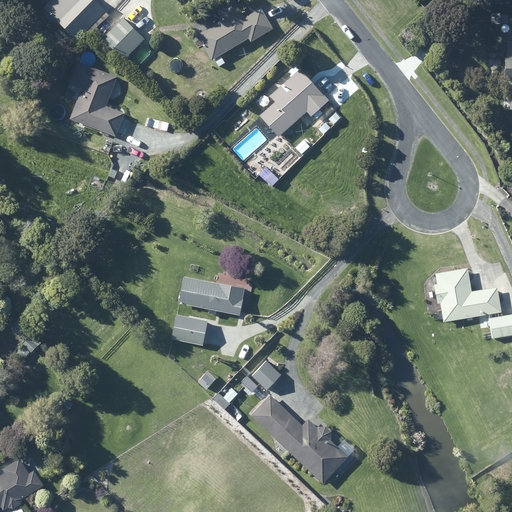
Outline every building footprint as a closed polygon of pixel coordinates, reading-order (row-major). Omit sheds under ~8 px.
[(104,9),(94,0),(52,0),(46,7),(76,36),(104,9)] [(245,18),(239,8),(234,0),(233,0),(218,10),(224,19),(198,35),(197,35),(212,60),(214,59),(219,67),(225,63),(221,55),(249,38),(252,42),(273,29),(273,27),(261,8),(253,13),(245,18)] [(125,60),(146,38),(123,17),(103,39),(125,60)] [(109,100),(116,80),(118,77),(76,61),(69,81),(70,82),(83,87),(77,100),(70,119),(78,122),(103,132),(116,136),(117,133),(124,116),(125,113),(123,112),(106,106),(107,105),(108,102),(109,100)] [(326,98),(310,80),(300,69),(292,75),(270,95),(276,102),(264,112),(261,115),(279,136),(307,112),(311,116),(324,104),(327,102),(329,101),(326,98)] [(298,154),(288,147),(276,163),(286,171),(298,154)] [(471,285),(470,282),(468,268),(436,273),(436,275),(437,283),(434,284),(438,303),(440,302),(442,312),(444,321),(479,315),(497,312),(502,312),(498,287),(494,288),(476,291),(472,292),(471,285)] [(219,284),(216,283),(185,277),(179,303),(211,309),(210,314),(216,316),(217,311),(221,311),(239,315),(240,315),(244,299),(243,298),(245,288),(219,282),(219,284)] [(204,342),(208,320),(177,314),(172,339),(185,341),(191,343),(203,345),(204,342)] [(511,335),(511,315),(490,319),(494,339),(511,335)] [(16,335),(1,351),(7,356),(16,347),(17,348),(24,341),(16,335)] [(23,347),(15,356),(21,362),(29,352),(23,347)] [(282,375),(267,361),(252,376),(267,390),(282,375)] [(221,395),(228,388),(225,385),(218,392),(221,395)] [(225,408),(238,393),(232,387),(223,398),(220,396),(216,401),(225,408)] [(331,431),(326,426),(318,426),(317,427),(309,419),(302,425),(271,395),(252,415),(253,416),(323,483),(325,482),(348,457),(331,440),(332,440),(331,431)] [(0,507),(1,506),(4,510),(9,507),(14,508),(21,504),(22,503),(23,498),(44,484),(36,472),(35,470),(30,474),(20,458),(3,469),(5,472),(0,475),(0,507)]
